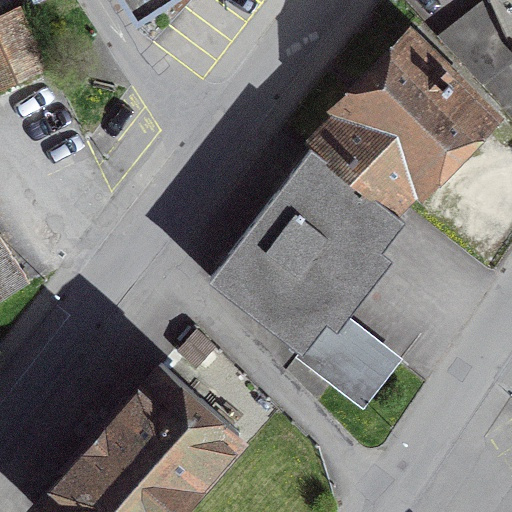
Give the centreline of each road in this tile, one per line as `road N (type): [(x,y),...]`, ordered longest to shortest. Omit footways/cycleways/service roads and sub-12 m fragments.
road 1 (residential): [(330,0),(0,426)]
road 2 (residential): [(394,511),(511,323)]
